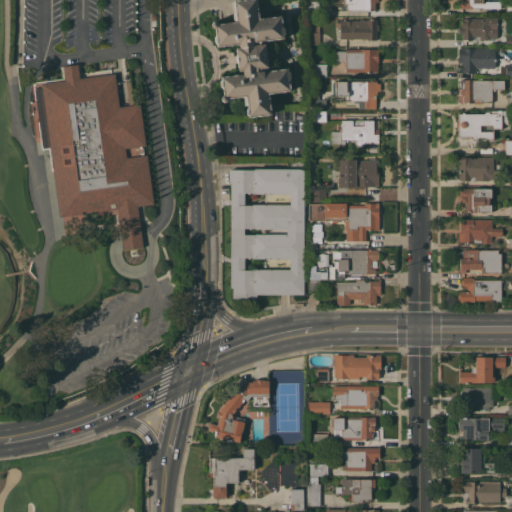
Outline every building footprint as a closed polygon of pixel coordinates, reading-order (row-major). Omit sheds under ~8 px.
[(256,0),(259,18),(281,15),(282,26),(284,28),(285,33),(283,35),(284,37),(260,41),(261,44),(264,43),(268,67),(265,67),(265,71),(288,68),(288,71),(289,72),(290,77),(289,79),(290,90),(268,93),(268,97),(269,97),(271,114),(248,117),(248,113),(247,114),(246,110),(247,109),(247,105),(244,105),(243,97),(228,98),(228,99),(227,101),(223,102),(221,100),(221,97),(223,94),(222,87),(221,86),(220,81),(221,79),(221,76),(243,73),(243,70),(238,71),(236,48),(240,47),(239,44),(217,46),(217,43),(215,42),(214,37),(216,35),(215,28),(214,28),(212,26),(211,23),(213,21),(216,20),(219,22),(219,23),(234,21),(233,13),(235,12),(234,0),(256,0)] [(344,0),(378,0),(378,1),(374,1),(375,9),(347,10),(346,3),(344,3),(344,0)] [(482,0),(482,3),(484,3),(484,1),(500,1),(500,8),(458,8),(458,0),(482,0)] [(318,1),(318,15),(307,15),(307,1),(318,1)] [(340,39),(340,27),(335,27),(335,22),(340,22),(340,20),(359,20),(360,19),(364,19),(365,20),(369,20),(369,18),(373,18),(373,19),(376,19),(376,24),(378,24),(378,30),(376,30),(377,35),(376,35),(376,40),(366,40),(366,38),(340,39)] [(496,18),(496,20),(498,19),(498,25),(496,25),(496,30),(498,30),(498,35),(496,35),(497,38),(490,38),(490,39),(479,39),(479,36),(472,36),(472,40),(462,40),(462,33),(458,34),(458,26),(461,26),(461,18),(496,18)] [(319,45),(307,45),(307,32),(308,32),(308,25),(319,25),(319,45)] [(494,48),(494,52),(496,52),(496,55),(494,55),(494,57),(496,57),(496,61),(494,61),(494,62),(495,62),(495,66),(494,66),(494,68),(476,68),(476,73),(460,73),(460,63),(458,63),(458,48),(494,48)] [(334,51),(345,51),(345,49),(377,49),(377,71),(345,71),(345,60),(334,60),(334,51)] [(511,63),(504,63),(503,75),(511,75),(511,63)] [(117,208),(60,217),(41,83),(64,80),(62,66),(77,64),(79,78),(114,73),(119,107),(140,104),(146,145),(125,148),(126,158),(146,155),(153,203),(137,206),(141,237),(143,246),(123,249),(121,240),(117,208)] [(326,64),(326,76),(315,76),(315,64),(326,64)] [(462,94),(460,94),(460,89),(459,80),(477,80),(477,77),(481,77),(481,80),(504,80),(504,89),(495,89),(495,90),(492,90),(492,89),(491,89),(491,102),(481,102),(481,103),(473,103),(473,102),(462,102),(462,94)] [(358,108),(358,100),(348,100),(348,96),(343,96),(343,100),(338,100),(338,96),(335,96),(335,81),(377,81),(377,83),(380,83),(380,90),(377,90),(377,95),(376,95),(376,108),(358,108)] [(325,99),(325,108),(314,108),(314,100),(309,100),(309,93),(318,93),(319,99),(325,99)] [(325,110),(325,121),(313,122),(313,110),(325,110)] [(470,136),(458,136),(458,128),(455,128),(455,121),(458,121),(458,113),(483,113),(485,111),(487,111),(487,110),(497,110),(497,111),(509,111),(509,123),(501,123),(501,128),(492,128),(493,139),(485,139),(485,137),(478,137),(477,140),(472,140),(470,137),(470,136)] [(363,143),(363,145),(355,145),(355,139),(347,139),(347,142),(345,142),(345,140),(344,140),(344,144),(331,143),(331,131),(340,131),(340,119),(367,119),(367,118),(369,118),(369,119),(373,119),(373,122),(374,122),(374,127),(373,127),(373,129),(378,129),(378,134),(378,143),(363,143)] [(511,154),(511,139),(503,140),(503,154),(511,154)] [(124,156),(142,155),(142,147),(124,148),(124,156)] [(458,157),(493,157),(493,178),(488,178),(488,180),(476,180),(476,177),(470,177),(470,180),(458,180),(458,157)] [(378,170),(378,186),(338,187),(337,174),(339,174),(339,170),(338,159),(355,159),(355,161),(377,160),(378,170)] [(232,298),(232,287),(230,287),(230,181),(228,181),(228,169),(254,169),(254,168),(303,168),(303,294),(256,294),(256,298),(232,298)] [(511,185),(508,185),(508,184),(497,185),(496,174),(508,174),(508,173),(511,173),(511,185)] [(464,201),(461,201),(461,197),(459,197),(459,187),(490,188),(490,197),(489,197),(489,204),(490,204),(490,208),(492,208),(492,210),(490,210),(490,212),(473,212),(473,211),(464,211),(464,201)] [(325,188),(325,201),(312,201),(312,200),(309,200),(309,188),(325,188)] [(379,229),(369,229),(365,229),(365,240),(358,240),(346,240),(345,229),(344,220),(338,220),(338,222),(331,222),(331,220),(308,220),(308,203),(324,203),(346,202),(346,205),(364,205),(364,203),(378,202),(379,229)] [(501,228),(501,235),(491,235),(491,243),(480,243),(480,242),(458,242),(458,232),(460,232),(460,228),(459,228),(459,226),(457,226),(457,220),(459,220),(459,219),(491,219),(491,228),(501,228)] [(378,249),(378,259),(375,259),(375,260),(371,260),(371,268),(375,268),(375,273),(335,273),(335,258),(340,258),(340,249),(378,249)] [(500,272),(480,272),(480,269),(465,269),(465,273),(460,273),(460,257),(463,257),(462,254),(462,251),(464,251),(464,249),(471,249),(471,250),(476,250),(476,249),(498,249),(498,253),(500,253),(500,272)] [(327,257),(327,265),(318,265),(318,257),(327,257)] [(313,265),(326,266),(326,278),(313,278),(313,265)] [(501,301),(490,301),(490,300),(474,300),(474,302),(459,302),(459,299),(457,299),(457,294),(459,294),(459,291),(467,291),(467,287),(462,287),(462,285),(461,285),(461,280),(462,280),(462,278),(473,277),(473,279),(501,280),(501,301)] [(306,279),(318,279),(318,292),(306,292),(306,279)] [(355,281),(355,279),(363,279),(363,281),(366,281),(366,280),(378,280),(378,279),(380,279),(380,295),(376,295),(376,304),(363,305),(362,298),(349,298),(349,304),(336,304),(336,281),(355,281)] [(353,354),(353,357),(366,356),(366,354),(380,354),(380,369),(378,369),(378,370),(380,371),(380,375),(378,376),(378,379),(366,379),(366,376),(359,376),(359,378),(338,378),(338,377),(331,377),(331,355),(353,354)] [(504,356),(504,367),(492,367),(492,374),(494,374),(494,381),(491,381),(491,382),(459,382),(458,366),(463,366),(463,371),(471,371),(471,370),(474,367),(475,367),(475,356),(504,356)] [(328,368),(328,381),(316,381),(316,368),(328,368)] [(268,405),(252,405),(252,396),(250,396),(247,401),(244,399),(241,403),(243,403),(241,406),(240,405),(238,408),(238,410),(235,414),(232,414),(232,415),(244,419),(244,424),(245,424),(244,429),(243,429),(242,430),(241,430),(240,434),(242,435),(241,438),(240,438),(239,442),(231,440),(231,441),(227,440),(220,439),(220,438),(214,436),(215,434),(214,434),(215,431),(208,430),(210,423),(217,424),(218,417),(216,416),(218,410),(219,407),(223,402),(224,403),(228,398),(226,396),(230,392),(231,393),(241,380),(246,379),(246,382),(253,381),(253,380),(256,379),(263,379),(263,380),(268,380),(268,405)] [(378,395),(377,395),(377,400),(378,400),(378,414),(371,414),(371,408),(346,408),(346,407),(342,407),(337,404),(336,402),(337,400),(338,398),(339,396),(341,395),(343,394),(346,393),(346,386),(378,386),(378,395)] [(491,387),(491,388),(499,388),(499,399),(493,399),(493,406),(488,406),(488,410),(483,410),(483,406),(480,406),(480,410),(473,410),(473,409),(462,409),(462,387),(491,387)] [(329,401),(329,413),(308,413),(308,401),(329,401)] [(371,439),(341,439),(341,434),(335,434),(335,429),(333,429),(333,417),(343,417),(343,416),(361,416),(375,416),(375,426),(374,426),(374,430),(371,430),(371,432),(373,433),(373,437),(371,438),(371,439)] [(458,417),(469,417),(469,418),(480,418),(480,417),(488,417),(488,418),(503,418),(503,429),(488,429),(488,440),(462,440),(462,430),(458,430),(458,417)] [(327,433),(327,445),(306,445),(306,440),(309,440),(309,433),(327,433)] [(379,447),(379,458),(374,458),(374,462),(371,462),(371,470),(345,470),(345,459),(335,459),(335,457),(334,457),(334,453),(335,453),(335,451),(345,451),(345,447),(379,447)] [(253,468),(240,469),(240,471),(237,471),(238,482),(225,482),(225,486),(226,486),(226,497),(212,497),(212,486),(213,486),(213,476),(209,476),(209,468),(208,468),(208,461),(209,461),(209,458),(243,457),(243,449),(253,448),(253,468)] [(460,448),(480,448),(480,449),(483,449),(483,463),(495,463),(495,472),(480,472),(460,472),(460,448)] [(327,475),(310,475),(310,463),(327,463),(327,473),(327,475)] [(285,473),(262,472),(262,484),(284,485),(285,473)] [(374,487),(371,487),(370,499),(362,499),(362,502),(351,502),(351,494),(335,494),(335,485),(341,485),(341,478),(374,479),(374,487)] [(461,481),(499,481),(499,488),(506,488),(506,496),(499,496),(499,501),(478,501),(478,503),(465,503),(465,498),(468,498),(468,490),(461,490),(461,481)] [(319,506),(306,506),(306,483),(319,483),(319,506)] [(300,489),(300,487),(303,486),(303,509),(290,509),(290,489),(300,489)]
